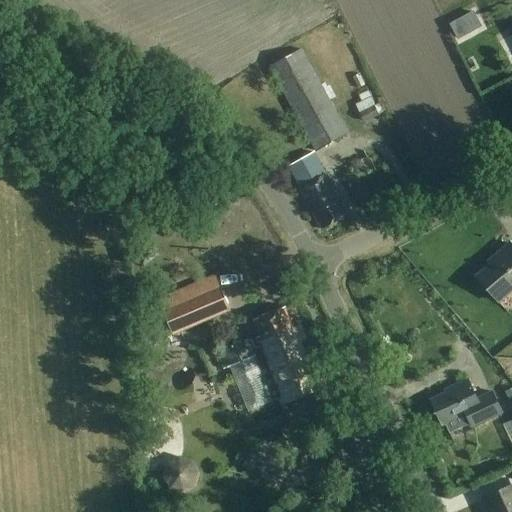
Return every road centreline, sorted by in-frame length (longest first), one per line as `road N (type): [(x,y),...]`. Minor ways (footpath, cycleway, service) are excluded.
road 1 (unclassified): [(315,266),(271,186),(235,150),(88,66),(13,0)]
road 2 (unclassified): [(435,511),(315,266)]
road 3 (unclassified): [(315,266),(511,163)]
road 4 (track): [(393,426),(343,447),(373,511)]
